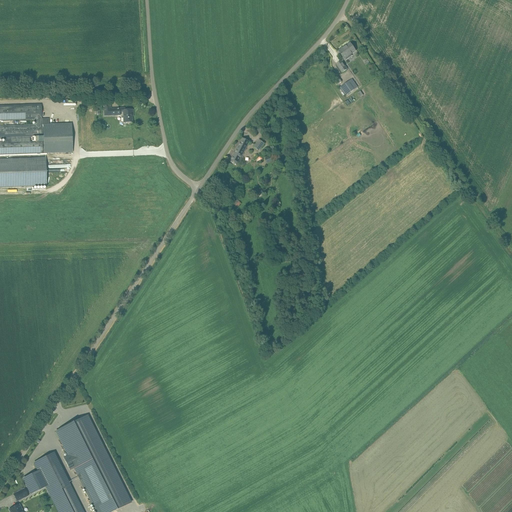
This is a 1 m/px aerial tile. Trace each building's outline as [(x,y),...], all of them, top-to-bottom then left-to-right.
[(339,52),(344,59),(355,51),(350,43),(345,47),(346,48),(339,52)] [(336,64),(342,73),(347,69),(341,61),(336,64)] [(340,87),(345,96),(357,87),(352,79),(340,87)] [(0,142),(0,154),(73,152),(72,124),(49,124),(49,119),(42,119),(42,116),(43,116),(43,114),(41,114),(41,104),(0,105),(0,120),(35,119),(35,125),(32,125),(32,120),(28,121),(28,125),(0,126),(0,137),(5,137),(5,142),(0,142)] [(110,105),(104,105),(104,116),(120,115),(120,111),(123,111),(124,123),(132,123),(132,110),(122,110),(122,109),(110,109),(110,105)] [(242,138),(230,162),(237,165),(250,142),(242,138)] [(253,147),(259,151),(265,144),(259,139),(253,147)] [(0,187),(47,186),(46,158),(0,159),(0,187)] [(111,511),(130,503),(87,416),(56,431),(68,455),(64,458),(70,470),(74,468),(96,511),(111,511)] [(82,511),(53,453),(34,462),(38,471),(23,479),(31,494),(46,487),(58,511),(82,511)] [(17,501),(28,496),(24,489),(13,494),(17,501)]
